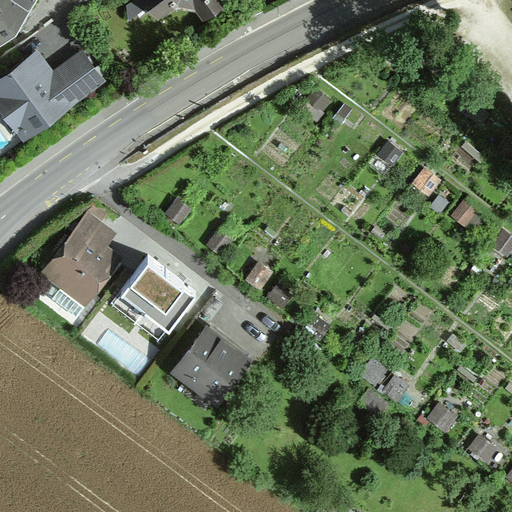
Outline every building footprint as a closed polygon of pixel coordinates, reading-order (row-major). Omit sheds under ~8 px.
[(0,0),(0,42),(10,35),(34,0),(0,0)] [(141,0),(157,20),(179,3),(198,27),(227,3),(224,0),(141,0)] [(32,50),(0,75),(0,121),(21,148),(109,80),(83,47),(50,73),(32,50)] [(331,99),(314,87),(305,101),(321,113),(331,99)] [(479,99),(467,91),(456,106),(481,124),(489,113),(475,103),(479,99)] [(352,108),(343,103),(332,120),(340,125),(352,108)] [(404,150),(388,138),(380,148),(383,151),(379,156),(392,166),(404,150)] [(440,177),(424,165),(410,183),(427,195),(440,177)] [(439,193),(430,205),(440,213),(449,201),(439,193)] [(177,196),(164,212),(179,225),(193,209),(177,196)] [(480,209),(462,197),(451,215),(469,226),(480,209)] [(86,209),(37,274),(84,309),(124,256),(108,244),(117,232),(86,209)] [(220,227),(207,243),(220,253),(233,237),(220,227)] [(511,252),(511,234),(502,228),(491,245),(509,257),(511,252)] [(154,256),(132,284),(179,320),(201,291),(154,256)] [(259,259),(246,279),(260,289),(273,269),(259,259)] [(278,281),(267,295),(283,307),(294,293),(278,281)] [(331,327),(314,314),(303,328),(321,341),(331,327)] [(205,323),(166,370),(213,408),(251,361),(205,323)] [(374,352),(359,371),(376,384),(391,366),(374,352)] [(396,372),(382,389),(398,401),(411,384),(396,372)] [(440,400),(426,417),(445,432),(458,415),(440,400)] [(478,432),(467,447),(487,462),(498,447),(478,432)]
